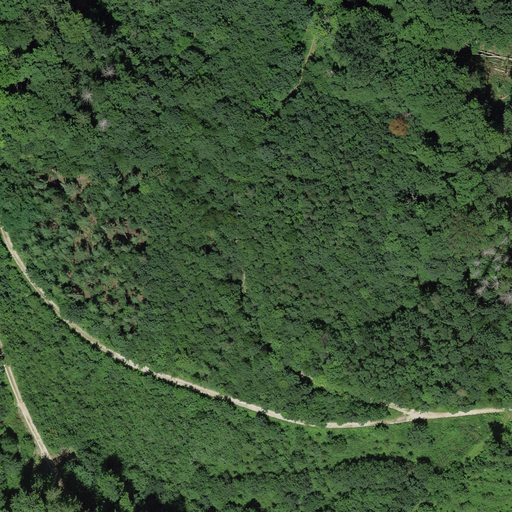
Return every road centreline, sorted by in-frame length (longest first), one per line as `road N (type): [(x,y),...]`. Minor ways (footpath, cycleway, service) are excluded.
road 1 (track): [(0,222),(42,298),(82,337),(148,373),(333,427),(511,407)]
road 2 (track): [(322,0),(308,71),(241,200),(233,246),(238,286),(294,370),(356,397),(438,415)]
road 3 (track): [(0,344),(20,410),(80,511)]
road 4 (track): [(78,0),(0,132)]
road 5 (track): [(511,420),(444,474),(413,511)]
